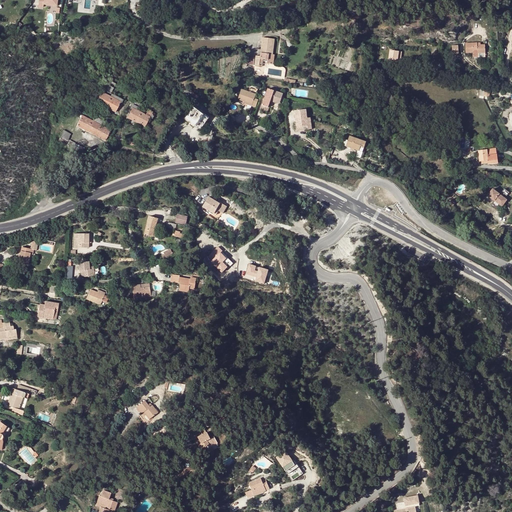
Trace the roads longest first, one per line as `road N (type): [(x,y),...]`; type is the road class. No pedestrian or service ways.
road 1 (unclassified): [(350,511),(413,455),(382,376),(378,319),(359,281),(314,269),(316,246)]
road 2 (secondary): [(352,200),(242,164),(166,171)]
road 3 (secondary): [(166,171),(279,180),(347,209)]
road 4 (secondary): [(511,294),(359,204)]
road 5 (secondary): [(355,213),(511,295)]
road 6 (secondary): [(0,230),(166,171)]
road 7 (residential): [(511,268),(431,226),(384,182),(371,182)]
road 8 (residential): [(371,182),(363,171),(299,158),(250,123)]
